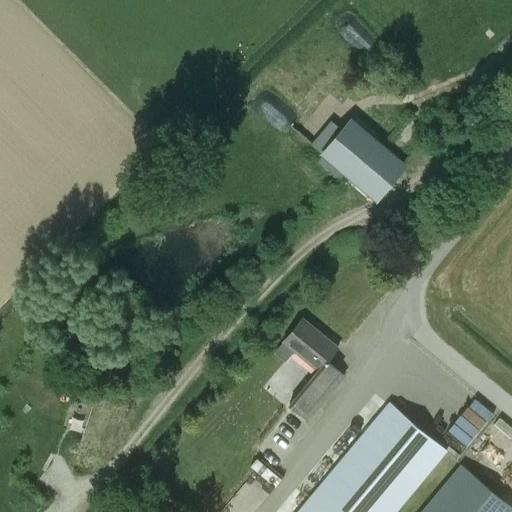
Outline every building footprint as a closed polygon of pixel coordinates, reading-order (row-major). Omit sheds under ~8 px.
[(352,123),(326,153),(373,193),(376,195),(402,165),(352,123)] [(288,404),(309,421),(346,375),(328,359),(338,347),(303,319),(284,341),(274,353),(285,362),(295,351),(317,370),(288,404)] [(59,426),(81,433),(91,407),(68,399),(59,426)] [(401,511),(449,454),(388,403),(299,511),(401,511)] [(257,463),(252,470),(271,486),(276,480),(257,463)] [(511,511),(511,505),(462,463),(420,511),(511,511)]
